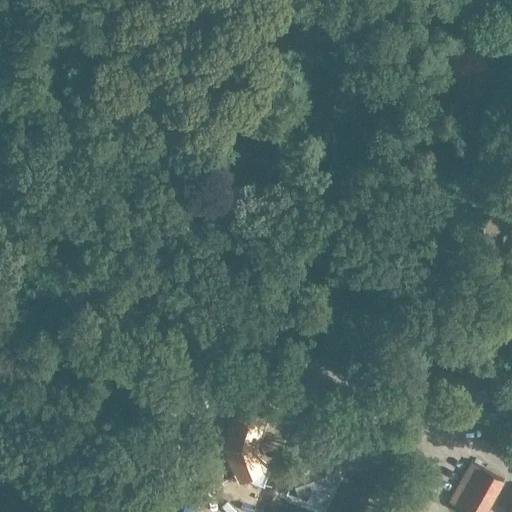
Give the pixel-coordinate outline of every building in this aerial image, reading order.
[(17,374),(29,393),(52,379),(45,366),(40,359),(17,374)] [(241,408),(226,447),(241,476),(263,485),(270,467),(258,456),(255,445),(262,415),(241,408)] [(352,445),(332,435),(315,459),(295,469),(286,493),(306,501),(314,487),(333,482),(352,445)] [(448,501),(467,511),(482,511),(502,478),(471,460),(448,501)] [(0,493),(0,511),(33,511),(33,492),(22,493),(22,492),(0,493)] [(511,511),(511,501),(503,511),(511,511)]
